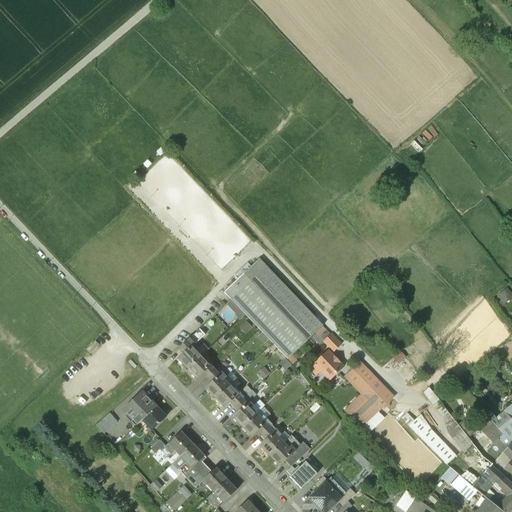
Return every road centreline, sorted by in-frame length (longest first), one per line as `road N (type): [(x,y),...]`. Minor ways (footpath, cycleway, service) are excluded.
road 1 (residential): [(289,511),(144,360)]
road 2 (track): [(0,131),(157,0)]
